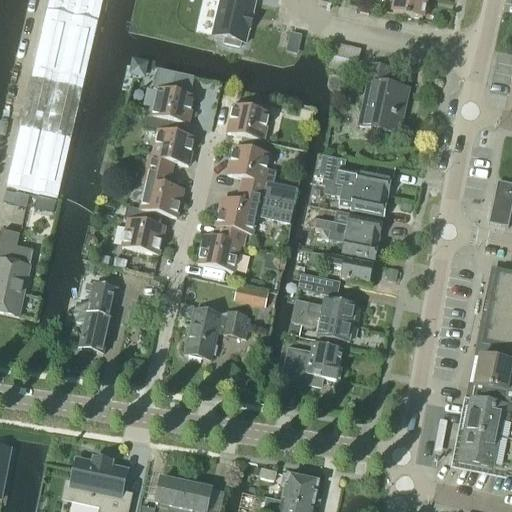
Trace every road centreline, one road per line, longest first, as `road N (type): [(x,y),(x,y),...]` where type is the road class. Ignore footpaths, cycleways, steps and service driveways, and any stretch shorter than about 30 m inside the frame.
road 1 (tertiary): [(408,463),(473,114)]
road 2 (unclassified): [(148,422),(204,140)]
road 3 (residential): [(484,61),(286,17),(290,0)]
road 4 (unclassified): [(341,453),(148,422)]
road 5 (unclassified): [(148,422),(0,399)]
